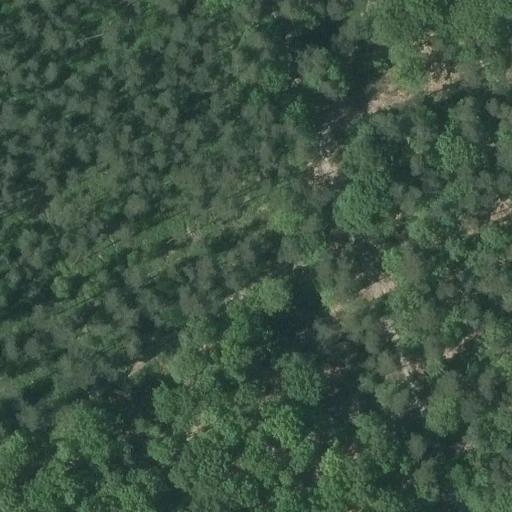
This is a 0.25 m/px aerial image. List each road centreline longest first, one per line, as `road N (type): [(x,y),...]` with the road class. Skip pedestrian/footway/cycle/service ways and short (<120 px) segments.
road 1 (track): [(0,446),(511,125)]
road 2 (track): [(270,0),(464,511)]
